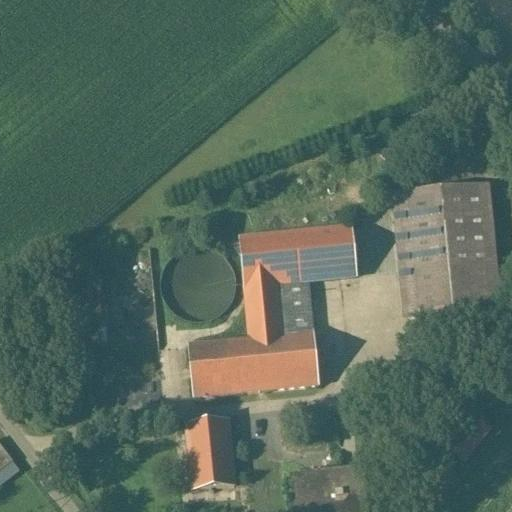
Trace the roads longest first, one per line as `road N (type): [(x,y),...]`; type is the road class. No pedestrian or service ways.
road 1 (unclassified): [(410,0),(511,98)]
road 2 (unclassified): [(0,410),(76,511)]
